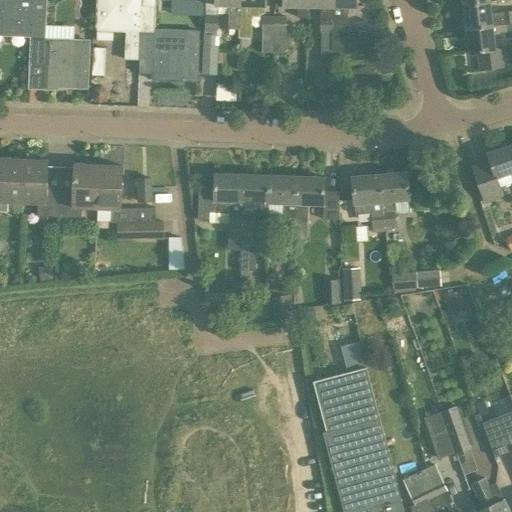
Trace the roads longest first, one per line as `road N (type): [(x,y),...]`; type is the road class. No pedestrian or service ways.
road 1 (residential): [(445,131),(375,138),(0,123)]
road 2 (residential): [(445,131),(402,0)]
